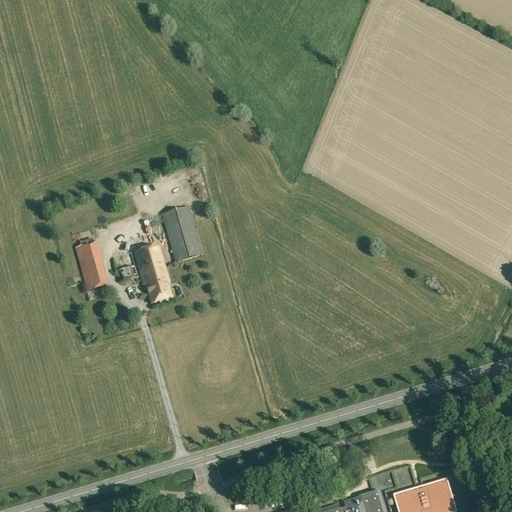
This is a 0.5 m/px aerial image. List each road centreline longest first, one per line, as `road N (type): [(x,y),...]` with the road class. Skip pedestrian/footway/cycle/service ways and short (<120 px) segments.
road 1 (secondary): [(202,457),(511,364)]
road 2 (secondary): [(21,511),(202,457)]
